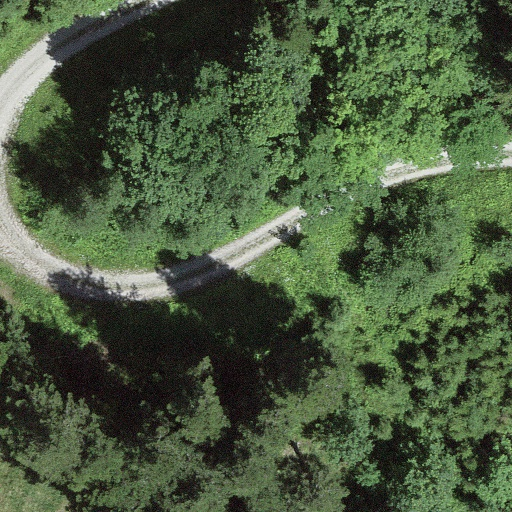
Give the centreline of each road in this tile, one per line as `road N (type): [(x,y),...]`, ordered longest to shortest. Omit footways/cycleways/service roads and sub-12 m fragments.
road 1 (track): [(511,164),(415,171),(324,211),(199,286),(92,286),(18,239),(0,174)]
road 2 (track): [(0,124),(41,68),(165,0)]
